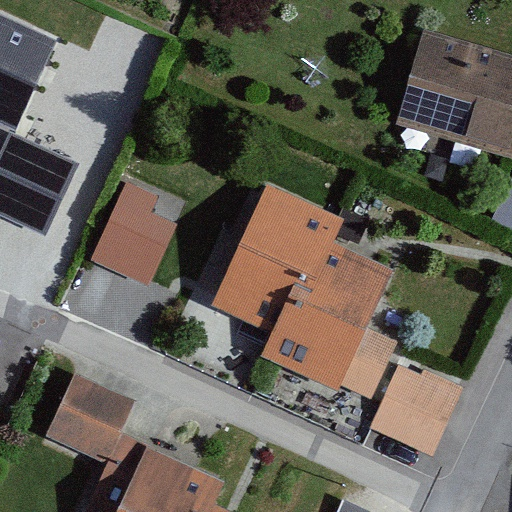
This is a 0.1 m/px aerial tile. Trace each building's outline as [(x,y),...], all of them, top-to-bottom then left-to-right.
[(0,122),(15,129),(55,41),(0,15),(0,122)] [(511,55),(424,30),(408,84),(398,118),(397,124),(511,157),(511,55)] [(0,162),(0,213),(45,234),(77,163),(13,134),(0,162)] [(511,233),(511,175),(491,224),(511,233)] [(127,181),(92,261),(120,273),(148,285),(150,280),(175,222),(151,212),(158,195),(127,181)] [(295,283),(310,289),(331,243),(342,219),(265,184),(209,308),(271,336),(295,283)] [(341,385),(372,399),(397,343),(366,328),(392,271),(331,243),(310,289),(295,283),(271,336),(261,357),(271,362),(338,392),(341,385)] [(446,424),(463,388),(423,370),(420,377),(401,368),(373,428),(432,456),(446,424)] [(104,389),(75,375),(46,437),(106,464),(122,431),(135,403),(104,389)] [(212,511),(215,506),(228,479),(122,431),(106,464),(84,511),(212,511)] [(370,511),(344,500),(338,511),(370,511)]
